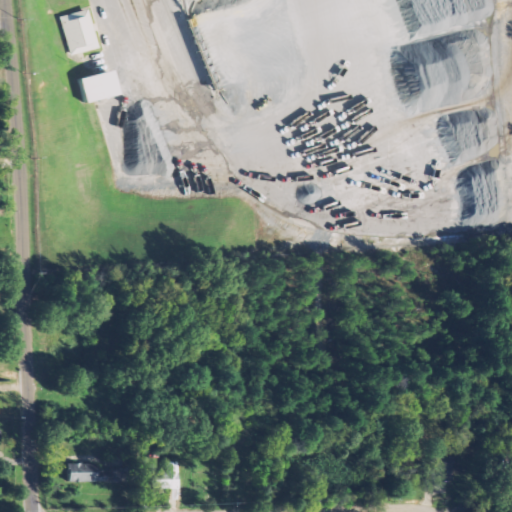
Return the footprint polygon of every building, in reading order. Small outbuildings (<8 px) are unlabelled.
[(72,55),(98,48),(87,9),(61,17),(72,55)] [(77,78),(83,103),(115,95),(108,70),(77,78)] [(451,480),(451,456),(430,456),(430,480),(451,480)] [(147,489),(177,489),(177,462),(165,462),(165,472),(147,472),(147,489)] [(66,482),(121,481),(120,470),(96,471),(96,464),(66,464),(66,482)]
